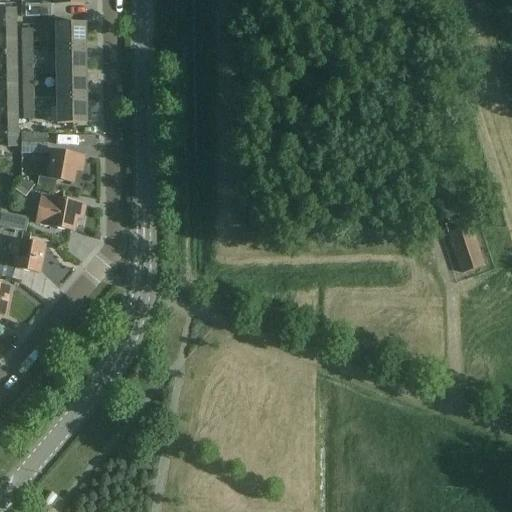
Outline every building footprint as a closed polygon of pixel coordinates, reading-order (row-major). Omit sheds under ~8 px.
[(25,17),(51,17),(51,5),(25,5),(25,17)] [(4,9),(5,30),(16,29),(16,8),(4,9)] [(56,50),(84,50),(84,25),(55,25),(56,50)] [(5,30),(5,54),(17,54),(16,29),(5,30)] [(33,51),(32,30),(21,30),(22,51),(33,51)] [(84,50),(56,50),(56,74),(85,74),(84,50)] [(33,75),(33,51),(22,51),(22,75),(33,75)] [(5,54),(6,78),(17,78),(17,54),(5,54)] [(85,74),(56,74),(56,99),(85,98),(85,74)] [(33,75),(22,75),(22,99),(33,99),(33,75)] [(17,78),(6,78),(6,102),(17,102),(17,78)] [(85,98),(56,99),(57,124),(85,124),(85,98)] [(34,120),(33,99),(22,99),(23,120),(34,120)] [(6,102),(7,126),(18,126),(17,102),(6,102)] [(18,126),(7,126),(7,148),(18,147),(18,126)] [(46,135),(21,134),(21,154),(46,155),(46,135)] [(81,173),(84,158),(53,152),(47,179),(73,184),(75,171),(81,173)] [(25,178),(15,189),(23,196),(33,185),(25,178)] [(10,186),(0,179),(0,190),(6,194),(10,186)] [(13,216),(23,220),(29,201),(20,197),(13,216)] [(85,206),(44,198),(39,224),(74,231),(76,219),(82,220),(85,206)] [(12,211),(1,209),(0,211),(0,221),(10,224),(12,211)] [(40,274),(45,246),(13,240),(11,255),(17,256),(14,269),(40,274)] [(464,259),(457,262),(460,273),(483,266),(476,243),(460,248),(464,259)] [(0,314),(4,315),(10,289),(0,287),(0,314)] [(458,299),(464,316),(496,304),(489,287),(458,299)]
